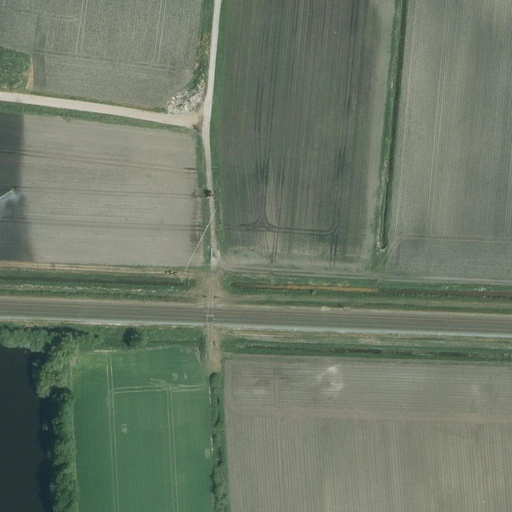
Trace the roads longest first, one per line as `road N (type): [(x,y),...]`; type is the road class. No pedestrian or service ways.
road 1 (track): [(0,95),(198,120),(207,111),(216,0)]
road 2 (track): [(205,115),(216,261),(206,371)]
